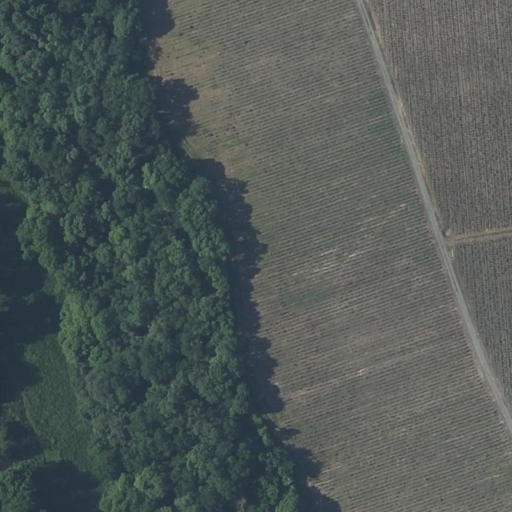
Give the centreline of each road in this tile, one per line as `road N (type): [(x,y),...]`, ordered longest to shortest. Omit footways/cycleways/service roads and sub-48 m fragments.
road 1 (track): [(145,0),(164,119),(224,212),(257,380),(315,511)]
road 2 (track): [(357,0),(511,430)]
